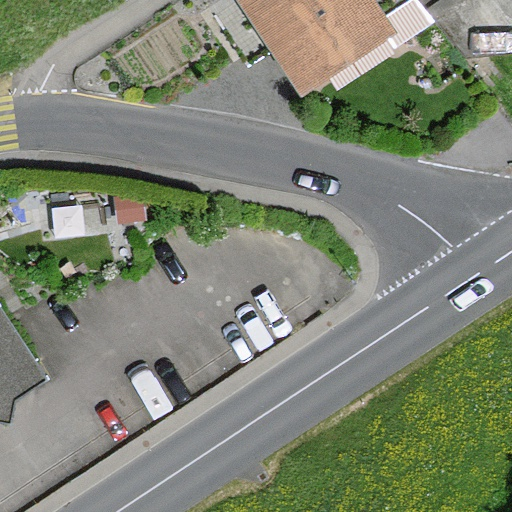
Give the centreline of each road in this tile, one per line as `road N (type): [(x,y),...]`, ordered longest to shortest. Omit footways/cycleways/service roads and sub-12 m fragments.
road 1 (tertiary): [(481,270),(405,208),(351,178),(236,150),(32,123)]
road 2 (primary): [(116,511),(481,270)]
road 3 (residential): [(32,123),(42,81),(157,0)]
